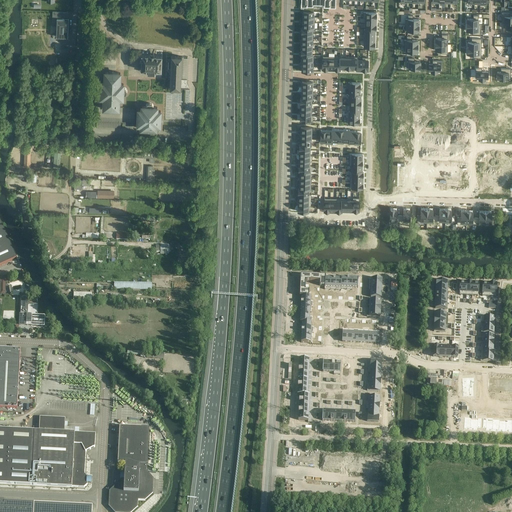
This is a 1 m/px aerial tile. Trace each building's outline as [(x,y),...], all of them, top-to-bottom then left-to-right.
[(502,12),(502,22),(504,22),(511,22),(511,16),(509,16),(509,13),(502,12)] [(405,25),(419,25),(419,19),(412,19),(413,15),(410,15),(408,15),(408,19),(405,19),(405,25)] [(467,19),(467,25),(478,25),(478,15),(473,15),(473,19),(467,19)] [(57,18),(56,37),(68,37),(68,19),(57,18)] [(504,22),(503,28),(506,28),(506,32),(511,32),(511,28),(511,22),(504,22)] [(405,25),(405,31),(407,31),(407,34),(410,34),(412,34),(412,31),(418,31),(419,25),(405,25)] [(467,30),(467,31),(470,31),(470,34),(480,34),(480,25),(478,25),(467,25),(467,30)] [(436,38),(435,44),(446,44),(447,39),(448,39),(448,35),(442,35),(442,38),(436,38)] [(404,40),(404,46),(417,46),(418,40),(412,40),(412,36),(407,36),(406,40),(404,40)] [(468,42),(468,48),(481,48),(481,39),(471,38),(471,42),(468,42)] [(435,44),(435,50),(441,50),(441,54),(447,54),(448,44),(446,44),(435,44)] [(406,52),(406,55),(411,55),(411,52),(417,52),(417,46),(404,46),(404,52),(406,52)] [(468,53),(468,54),(471,54),(471,58),(481,58),(481,48),(468,48),(468,53)] [(142,55),(141,71),(147,71),(147,72),(154,72),(161,72),(162,56),(161,55),(155,55),(153,55),(153,53),(150,53),(150,55),(148,55),(142,55)] [(170,89),(177,89),(180,89),(182,56),(171,56),(171,70),(171,73),(170,89)] [(414,58),(408,58),(408,62),(407,62),(406,68),(412,68),(412,69),(417,69),(417,68),(420,68),(420,62),(414,62),(414,58)] [(432,64),(429,64),(429,70),(431,70),(431,72),(437,72),(437,70),(442,71),(442,61),(432,60),(432,64)] [(475,68),(475,78),(477,78),(479,78),(479,79),(485,79),(485,78),(487,78),(488,78),(488,72),(482,72),(482,68),(475,68)] [(497,72),(497,78),(500,78),(500,80),(504,80),(505,80),(505,79),(508,79),(510,79),(511,69),(510,69),(501,68),(501,72),(497,72)] [(120,84),(120,73),(105,72),(105,83),(101,83),(101,87),(103,87),(102,94),(101,94),(100,98),(104,98),(104,109),(119,110),(119,99),(123,99),(123,95),(124,95),(125,95),(126,94),(126,93),(127,93),(127,92),(127,91),(127,90),(126,90),(126,89),(125,88),(124,88),(123,88),(123,84),(120,84)] [(488,101),(478,101),(478,105),(481,105),(481,111),(488,111),(488,109),(489,109),(489,104),(488,104),(488,101)] [(434,102),(425,102),(425,106),(428,106),(428,113),(434,113),(434,110),(436,110),(436,105),(434,105),(434,102)] [(138,110),(138,125),(141,125),(141,129),(145,129),(145,127),(152,128),(152,129),(156,130),(156,126),(160,126),(161,111),(157,111),(157,107),(153,107),(153,106),(153,105),(152,104),(151,104),(151,103),(150,103),(149,103),(148,103),(148,104),(147,104),(146,105),(146,106),(146,107),(142,107),(142,110),(138,110)] [(462,104),(459,104),(459,114),(463,114),(463,111),(469,111),(469,104),(467,104),(467,103),(462,103),(462,104)] [(408,106),(405,106),(405,116),(410,116),(410,113),(416,113),(416,106),(413,106),(413,105),(408,105),(408,106)] [(461,116),(456,116),(456,125),(467,125),(467,119),(461,119),(461,116)] [(483,118),(483,124),(489,124),(489,127),(493,127),(494,118),(491,118),(491,116),(486,116),(486,118),(483,118)] [(438,120),(432,120),(432,127),(434,127),(434,128),(439,128),(439,127),(442,127),(442,117),(438,117),(438,120)] [(402,123),(401,132),(412,132),(412,127),(406,127),(406,123),(402,123)] [(467,125),(456,125),(456,134),(461,134),(461,131),(467,131),(467,125)] [(483,134),(483,140),(493,140),(493,131),(488,131),(488,134),(483,134)] [(401,132),(401,141),(406,142),(406,138),(412,138),(412,132),(401,132)] [(456,134),(456,143),(466,143),(467,138),(460,137),(461,134),(456,134)] [(426,140),(426,145),(436,145),(437,136),(432,136),(432,140),(426,140)] [(483,140),(482,146),(488,146),(488,149),(493,149),(493,140),(483,140)] [(456,143),(455,152),(460,152),(460,149),(466,149),(466,143),(456,143)] [(426,145),(426,151),(431,151),(431,155),(436,155),(436,145),(426,145)] [(402,148),(401,157),(412,157),(412,152),(406,151),(406,148),(402,148)] [(460,152),(455,152),(455,161),(466,161),(466,155),(460,155),(460,152)] [(484,157),(484,163),(495,163),(495,153),(490,153),(490,157),(484,157)] [(401,157),(401,166),(406,166),(406,163),(412,163),(412,157),(401,157)] [(426,161),(425,167),(436,167),(436,158),(431,158),(431,161),(426,161)] [(466,161),(455,161),(455,170),(460,170),(460,167),(466,167),(466,161)] [(484,163),(484,168),(490,168),(490,172),(495,172),(495,163),(484,163)] [(425,167),(425,172),(431,173),(431,176),(436,176),(436,167),(425,167)] [(455,170),(455,179),(466,179),(466,174),(460,173),(460,170),(455,170)] [(25,171),(25,174),(32,174),(31,182),(36,182),(36,174),(37,171),(36,171),(32,171),(25,171)] [(481,180),(481,186),(492,186),(492,177),(487,177),(487,180),(481,180)] [(455,179),(455,188),(460,187),(460,185),(466,185),(466,179),(455,179)] [(481,186),(481,191),(487,192),(487,195),(492,195),(492,186),(481,186)] [(455,188),(455,196),(465,197),(465,191),(460,191),(460,187),(455,188)] [(390,221),(390,222),(396,223),(396,220),(400,220),(400,215),(397,215),(397,209),(390,209),(390,221)] [(400,215),(400,220),(403,220),(403,222),(409,222),(410,209),(403,209),(403,215),(400,215)] [(417,215),(417,220),(420,220),(420,223),(426,223),(427,209),(424,209),(421,209),(421,215),(417,215)] [(427,209),(426,223),(427,223),(427,220),(436,221),(436,216),(433,216),(433,210),(430,209),(427,209)] [(436,216),(436,221),(445,221),(445,223),(445,210),(439,210),(439,216),(436,216)] [(445,210),(445,223),(451,223),(451,221),(454,221),(455,216),(451,216),(451,210),(445,210)] [(457,217),(457,225),(467,225),(467,224),(466,224),(467,211),(461,211),(461,217),(457,217)] [(467,211),(466,224),(467,224),(476,224),(476,223),(476,218),(473,218),(473,212),(467,211)] [(476,218),(476,223),(485,223),(485,212),(482,212),(479,212),(479,218),(476,218)] [(485,223),(485,225),(494,226),(495,218),(491,218),(491,212),(488,212),(485,212),(485,223)] [(0,248),(10,244),(4,230),(0,231),(0,248)] [(0,266),(17,259),(10,244),(0,248),(0,266)] [(169,255),(169,246),(160,246),(160,254),(169,255)] [(0,283),(0,289),(6,289),(6,283),(8,283),(8,277),(0,277),(0,283)] [(489,284),(489,297),(496,297),(496,292),(498,292),(498,289),(496,289),(496,284),(495,284),(489,284)] [(37,299),(36,299),(32,298),(32,297),(31,296),(31,295),(30,295),(30,294),(29,293),(28,293),(27,293),(26,293),(25,293),(24,294),(23,294),(23,295),(22,296),(22,297),(22,298),(21,298),(20,314),(21,314),(20,324),(27,324),(27,323),(31,323),(31,326),(44,327),(45,316),(27,315),(27,305),(37,306),(37,299)] [(106,297),(106,302),(121,303),(121,304),(124,304),(126,304),(126,303),(130,303),(130,300),(127,300),(127,299),(126,299),(124,299),(124,297),(112,296),(112,297),(106,297)] [(0,407),(17,409),(20,349),(15,349),(0,348),(0,407)] [(140,358),(163,359),(164,353),(144,352),(144,353),(141,353),(141,352),(127,351),(127,355),(141,356),(140,358)] [(154,377),(161,382),(164,377),(157,373),(154,377)] [(367,403),(379,404),(379,398),(375,398),(376,395),(369,394),(369,397),(368,397),(367,403)] [(191,399),(181,399),(181,404),(186,404),(186,409),(191,409),(191,399)] [(0,428),(0,483),(31,485),(84,488),(87,486),(87,478),(84,474),(85,452),(95,447),(95,446),(95,434),(64,432),(65,429),(65,427),(65,424),(65,423),(65,419),(40,418),(39,431),(34,431),(0,428)] [(471,419),(470,430),(477,430),(477,428),(481,428),(481,418),(477,418),(477,419),(471,419)] [(483,418),(482,428),(486,428),(485,431),(492,431),(493,420),(493,419),(483,418)] [(132,511),(137,508),(138,508),(138,501),(145,501),(153,494),(153,479),(146,472),(147,472),(147,457),(148,436),(149,428),(119,427),(118,464),(125,464),(124,474),(124,485),(117,485),(109,492),(108,506),(113,511),(132,511)] [(13,503),(0,502),(0,511),(34,511),(34,505),(35,504),(13,503)]
